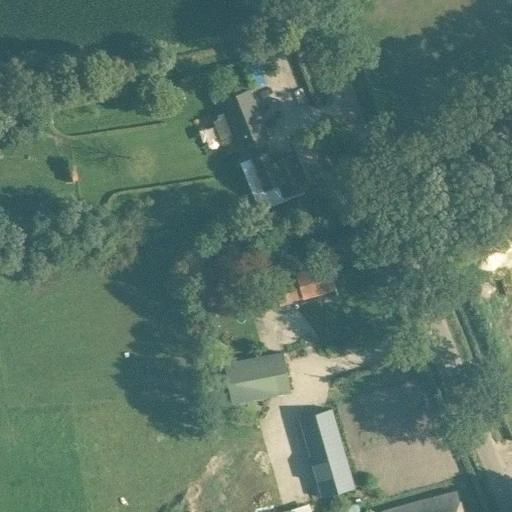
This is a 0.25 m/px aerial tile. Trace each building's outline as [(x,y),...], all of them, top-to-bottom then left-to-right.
[(225,100),(229,110),(218,115),(229,142),(240,138),(244,148),(266,140),(247,91),(225,100)] [(301,191),(300,189),(306,187),(293,155),(273,163),(269,152),(236,165),(249,197),(273,187),(277,196),(285,193),(286,195),(288,194),(289,196),(294,198),(299,196),(301,191)] [(74,161),(61,164),(65,181),(77,179),(74,161)] [(326,265),(307,271),(297,274),(295,270),(273,277),(275,285),(274,285),(280,305),(333,289),(326,265)] [(224,291),(210,296),(216,314),(230,310),(224,291)] [(231,403),(270,396),(290,392),(283,353),(224,363),(231,403)] [(331,409),(299,418),(307,448),(308,448),(322,498),(354,488),(331,409)] [(298,511),(278,450),(229,466),(244,511),(298,511)] [(461,511),(456,493),(389,511),(461,511)]
